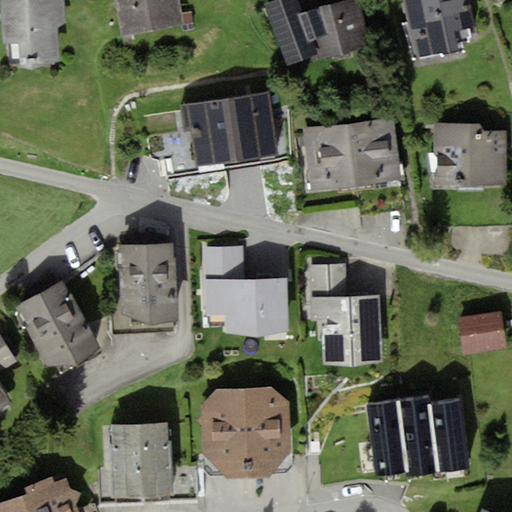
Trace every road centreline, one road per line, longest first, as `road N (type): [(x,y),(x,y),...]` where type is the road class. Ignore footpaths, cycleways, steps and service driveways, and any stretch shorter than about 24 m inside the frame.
road 1 (residential): [(129,199),(511,279)]
road 2 (residential): [(0,290),(129,199)]
road 3 (residential): [(0,165),(129,199)]
